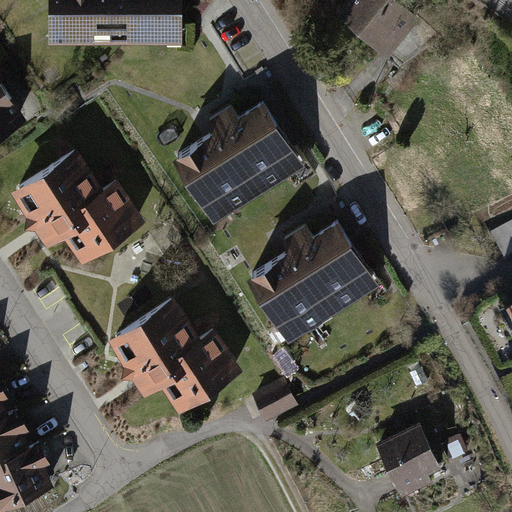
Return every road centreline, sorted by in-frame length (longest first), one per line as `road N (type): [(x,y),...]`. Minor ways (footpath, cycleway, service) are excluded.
road 1 (residential): [(249,0),(433,293),(511,455)]
road 2 (residential): [(0,287),(119,474)]
road 3 (track): [(252,416),(195,433),(119,474)]
